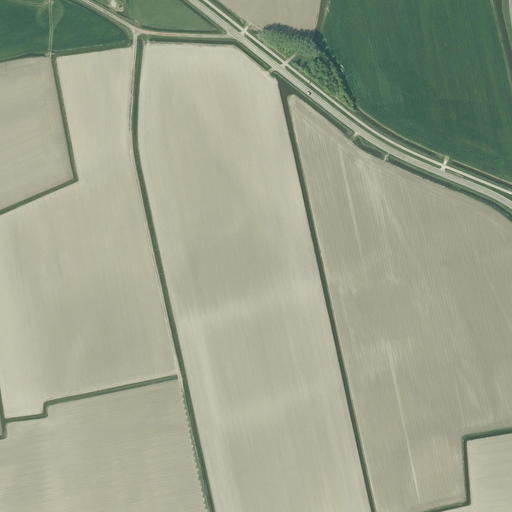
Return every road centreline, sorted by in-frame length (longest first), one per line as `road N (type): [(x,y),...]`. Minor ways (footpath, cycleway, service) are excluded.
road 1 (track): [(139,31),(129,144),(180,382)]
road 2 (secondary): [(511,205),(376,143),(238,36)]
road 3 (track): [(238,36),(139,31),(78,0)]
